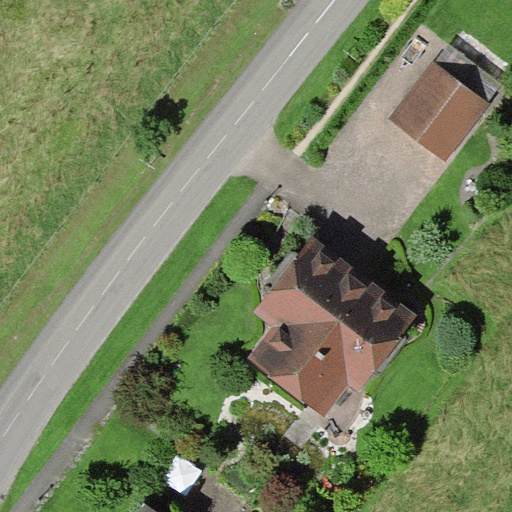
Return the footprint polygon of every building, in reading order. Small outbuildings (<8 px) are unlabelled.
[(483,100),(435,63),(398,111),(446,148),(483,100)] [(312,239),(287,273),(306,287),(283,317),(258,350),(311,390),(336,357),(349,366),(359,374),(407,311),(312,239)] [(306,287),(287,273),(274,289),(264,303),(283,317),(306,287)] [(324,399),(349,366),(336,357),(311,390),(324,399)] [(163,511),(147,501),(139,511),(163,511)]
